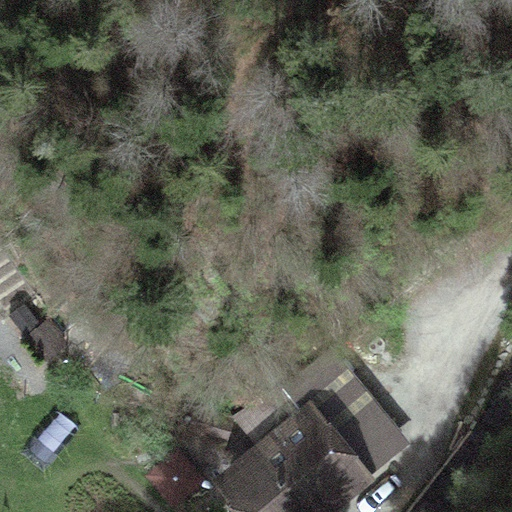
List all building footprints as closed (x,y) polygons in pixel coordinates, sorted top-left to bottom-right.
[(59,355),(31,325),(6,347),(34,378),(59,355)] [(105,374),(96,391),(116,401),(124,384),(105,374)] [(198,429),(229,438),(235,417),(204,408),(198,429)] [(286,511),(321,511),(382,464),(338,408),(256,474),(286,511)] [(168,456),(133,483),(155,511),(190,485),(168,456)]
